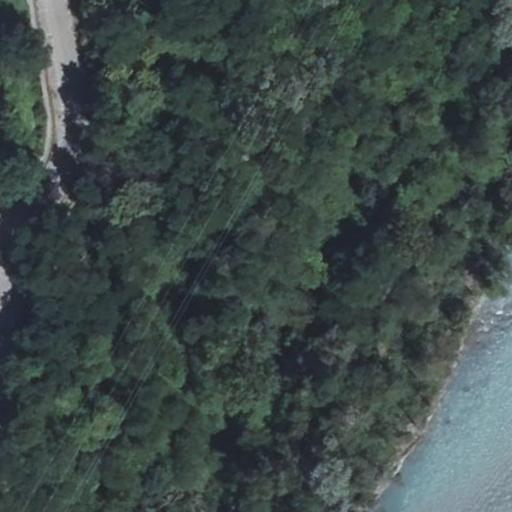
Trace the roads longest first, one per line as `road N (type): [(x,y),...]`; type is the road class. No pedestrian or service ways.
road 1 (residential): [(55,0),(76,80),(78,129),(69,167),(29,217)]
road 2 (residential): [(29,217),(33,298),(0,388)]
